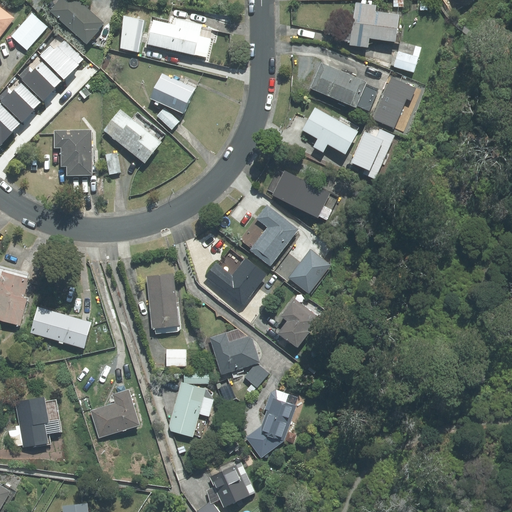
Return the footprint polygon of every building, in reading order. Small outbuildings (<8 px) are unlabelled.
[(83,0),(63,0),(54,11),(93,44),(106,29),(104,28),(109,22),(83,0)] [(0,4),(0,41),(17,18),(0,4)] [(373,8),(354,4),(348,39),(366,42),(391,47),(396,18),(372,14),(373,8)] [(149,8),(129,15),(133,25),(152,18),(149,8)] [(34,13),(14,36),(31,50),(51,27),(34,13)] [(178,25),(156,20),(152,44),(199,54),(205,24),(179,19),(178,25)] [(366,42),(348,39),(346,48),(364,51),(366,42)] [(51,46),(41,56),(64,80),(79,65),(78,64),(83,59),(65,40),(54,50),(51,46)] [(416,48),(413,47),(410,57),(416,59),(419,49),(416,48)] [(410,57),(397,53),(391,69),(411,75),(416,59),(410,57)] [(29,66),(20,76),(22,79),(21,80),(43,101),(62,81),(42,61),(33,70),(29,66)] [(372,79),(325,61),(315,88),(374,110),(382,88),(370,84),(372,79)] [(197,87),(166,74),(155,98),(189,112),(199,88),(197,87)] [(413,87),(391,76),(383,93),(405,104),(413,87)] [(8,88),(0,96),(0,98),(2,100),(1,101),(22,122),(42,102),(21,82),(12,91),(8,88)] [(87,87),(81,92),(87,99),(93,93),(87,87)] [(0,102),(0,144),(20,124),(1,105),(1,104),(0,102)] [(308,123),(306,129),(322,137),(318,146),(328,151),(332,143),(350,152),(351,150),(355,152),(360,151),(370,133),(369,129),(352,120),(351,123),(317,106),(308,123)] [(167,108),(160,116),(175,129),(182,121),(167,108)] [(145,125),(124,109),(107,131),(150,163),(167,141),(145,125)] [(96,129),(57,130),(58,148),(63,147),(65,147),(66,166),(72,165),(72,175),(98,174),(96,129)] [(386,165),(366,158),(359,175),(379,183),(386,165)] [(335,191),(287,169),(276,193),(323,215),(324,214),(329,204),(335,191)] [(303,228),(270,203),(260,217),(271,225),(254,249),(275,265),(303,228)] [(337,208),(329,204),(324,214),(332,218),(337,208)] [(317,268),(293,249),(280,266),(305,284),(317,268)] [(219,261),(208,275),(246,304),(270,273),(249,257),(236,274),(219,261)] [(35,276),(7,268),(0,292),(0,316),(25,323),(33,295),(29,294),(35,276)] [(328,275),(317,268),(305,284),(315,292),(328,275)] [(176,272),(149,275),(156,327),(183,324),(177,272),(176,272)] [(322,316),(297,298),(286,313),(292,318),(283,331),(303,346),(316,329),(313,327),(322,316)] [(97,319),(41,304),(34,331),(90,346),(97,319)] [(261,362),(265,361),(257,337),(251,334),(233,340),(229,330),(212,336),(224,374),(257,363),(261,362)] [(188,348),(169,348),(169,365),(188,365),(188,348)] [(273,372),(261,362),(257,363),(247,376),(255,382),(259,386),(260,387),(273,372)] [(211,370),(186,370),(186,381),(191,382),(211,382),(211,370)] [(186,381),(184,380),(172,424),(174,429),(197,435),(203,412),(213,415),(217,398),(210,387),(191,382),(186,381)] [(259,386),(255,382),(249,389),(254,392),(259,386)] [(134,386),(117,392),(120,401),(106,405),(94,409),(102,435),(145,422),(134,386)] [(291,393),(279,389),(273,391),(267,408),(269,409),(264,424),(265,431),(286,439),(298,405),(290,402),(291,400),(289,399),(291,393)] [(50,394),(18,399),(26,446),(54,442),(50,420),(55,419),(50,394)] [(265,431),(264,424),(257,429),(248,436),(264,457),(287,440),(286,439),(265,431)] [(245,461),(213,476),(218,485),(223,498),(227,505),(259,491),(245,461)] [(0,511),(2,511),(17,488),(0,478),(0,511)] [(223,498),(218,485),(210,489),(212,501),(214,500),(215,502),(223,498)] [(201,511),(222,511),(215,502),(214,500),(212,501),(200,510),(201,511)] [(61,507),(61,511),(88,511),(87,503),(61,507)]
